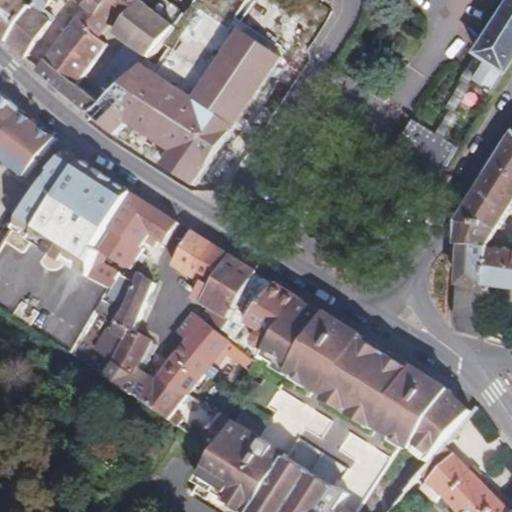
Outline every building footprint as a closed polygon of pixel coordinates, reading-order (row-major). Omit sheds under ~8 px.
[(0,0),(0,39),(10,50),(25,60),(52,22),(42,13),(49,0),(0,0)] [(92,119),(134,67),(145,51),(160,32),(169,20),(154,9),(159,0),(106,0),(116,8),(120,0),(132,0),(112,33),(130,47),(111,73),(114,75),(95,100),(78,85),(46,60),(38,70),(36,73),(92,119)] [(106,0),(71,0),(84,8),(46,60),(78,85),(105,45),(96,38),(116,8),(106,0)] [(480,83),(500,96),(511,77),(511,9),(481,58),(492,66),(480,83)] [(0,138),(22,112),(0,92),(0,138)] [(55,140),(22,112),(0,138),(0,162),(26,183),(55,140)] [(406,142),(393,163),(434,191),(459,152),(419,125),(416,129),(412,127),(403,140),(406,142)] [(511,135),(457,224),(456,246),(460,245),(503,245),(511,230),(511,135)] [(131,195),(70,151),(31,200),(12,226),(58,260),(62,255),(72,262),(68,267),(82,276),(87,258),(91,248),(107,228),(131,195)] [(177,224),(131,195),(107,228),(141,251),(147,244),(152,248),(158,241),(164,245),(177,224)] [(128,271),(141,251),(107,228),(91,248),(123,268),(128,271)] [(192,283),(214,246),(190,232),(171,267),(192,283)] [(503,245),(460,245),(457,323),(464,334),(486,341),(496,290),(503,245)] [(511,246),(503,245),(496,290),(511,292),(511,246)] [(204,292),(229,255),(214,246),(192,283),(199,288),(204,292)] [(62,255),(58,260),(68,267),(72,262),(62,255)] [(216,332),(228,342),(246,320),(273,282),(229,255),(204,292),(199,288),(190,300),(202,310),(222,323),(216,332)] [(96,297),(112,309),(121,294),(125,280),(118,275),(87,258),(82,276),(98,289),(96,297)] [(95,350),(111,361),(132,330),(151,282),(136,274),(119,314),(113,333),(102,338),(95,350)] [(271,337),(297,299),(298,297),(273,282),(246,320),(271,337)] [(441,449),(471,413),(447,391),(323,311),(322,315),(297,299),(271,337),(260,353),(274,362),(288,371),(293,374),(306,382),(312,386),(323,394),(321,397),(369,429),(375,427),(392,436),(405,445),(411,449),(428,464),(441,449)] [(195,319),(199,321),(216,332),(222,323),(202,310),(195,319)] [(182,344),(197,325),(188,319),(174,338),(182,344)] [(158,375),(189,394),(204,373),(224,344),(197,325),(182,344),(158,375)] [(111,361),(131,373),(135,367),(147,344),(149,341),(132,330),(111,361)] [(147,344),(135,367),(140,371),(153,346),(147,344)] [(101,375),(121,388),(131,373),(111,361),(101,375)] [(288,371),(274,362),(271,367),(284,376),(288,371)] [(121,388),(133,396),(142,381),(131,373),(121,388)] [(303,388),(306,382),(293,374),(290,378),(303,388)] [(133,396),(171,420),(189,394),(158,375),(150,381),(142,381),(133,396)] [(281,413),(274,426),(296,439),(304,425),(316,432),(325,417),(280,391),(271,407),(281,413)] [(347,511),(341,508),(348,495),(336,487),(334,490),(285,458),(287,456),(221,414),(201,441),(217,451),(191,490),(203,499),(210,491),(229,503),(242,511),(347,511)] [(402,450),(405,445),(392,436),(389,441),(402,450)] [(428,464),(416,478),(418,480),(409,489),(424,502),(433,493),(453,511),(508,511),(509,511),(441,449),(428,464)] [(242,511),(229,503),(226,507),(232,511),(242,511)]
